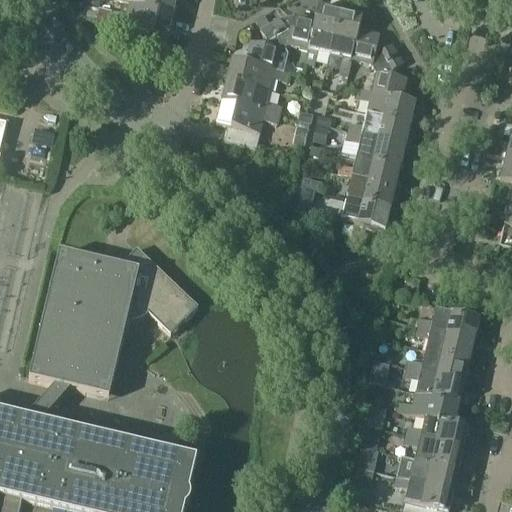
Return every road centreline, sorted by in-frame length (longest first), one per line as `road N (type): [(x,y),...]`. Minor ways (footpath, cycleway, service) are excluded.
road 1 (residential): [(315,511),(335,377),(321,316),(290,269),(165,153)]
road 2 (residential): [(511,288),(442,273),(454,218),(447,198),(488,7)]
road 3 (residential): [(165,153),(187,127),(214,0)]
road 4 (residential): [(165,153),(64,57)]
